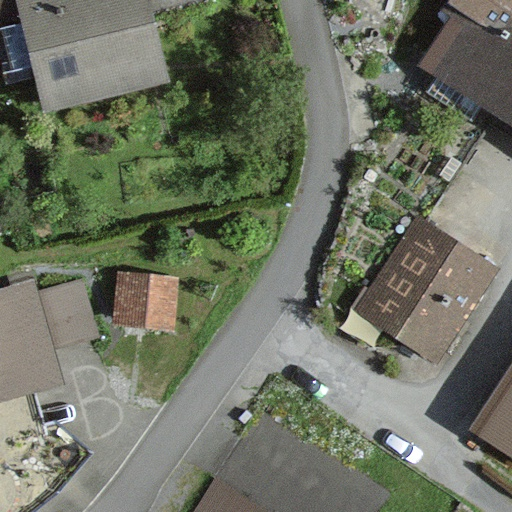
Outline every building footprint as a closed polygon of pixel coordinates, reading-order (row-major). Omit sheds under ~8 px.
[(42,65),(48,90),(154,64),(138,0),(90,0),(68,5),(66,0),(0,0),(0,20),(30,14),(32,21),(2,28),(12,72),(42,65)] [(148,0),(152,13),(205,0),(148,0)] [(486,96),(511,112),(511,0),(458,0),(455,5),(480,22),(449,69),(445,67),(430,90),(472,117),(486,96)] [(417,232),(372,302),(438,345),(482,275),(417,232)] [(124,274),(117,317),(143,321),(151,278),(124,274)] [(170,326),(178,283),(151,278),(143,321),(170,326)] [(79,454),(53,432),(37,436),(21,379),(48,371),(27,294),(0,301),(0,511),(18,511),(51,486),(79,454)] [(511,373),(484,416),(511,433),(511,373)] [(226,462),(300,511),(379,511),(391,494),(262,408),(226,462)]
